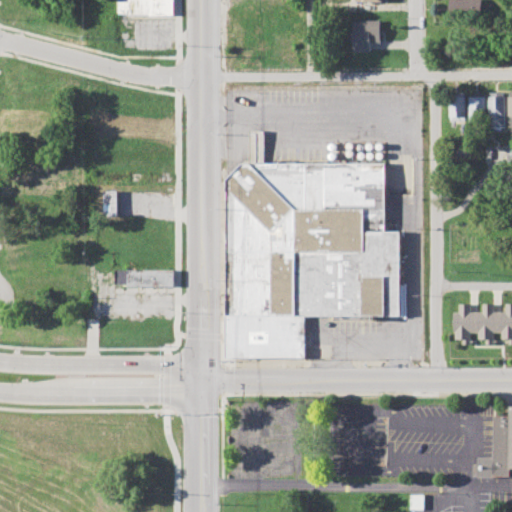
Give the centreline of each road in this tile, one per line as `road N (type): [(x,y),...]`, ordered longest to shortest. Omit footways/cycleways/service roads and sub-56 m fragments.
road 1 (tertiary): [(203,382),(202,0)]
road 2 (residential): [(202,76),(511,75)]
road 3 (residential): [(511,379),(203,382)]
road 4 (residential): [(435,379),(434,76)]
road 5 (residential): [(0,40),(135,76),(202,76)]
road 6 (secondary): [(203,382),(162,367),(0,363)]
road 7 (secondary): [(0,390),(178,391),(203,382)]
road 8 (tertiary): [(203,511),(203,382)]
